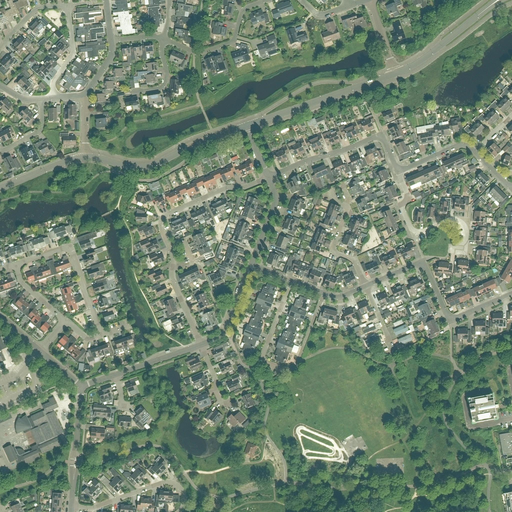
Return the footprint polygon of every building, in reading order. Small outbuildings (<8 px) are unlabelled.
[(13,4),(12,0),(7,2),(11,10),(6,12),(5,12),(10,22),(10,23),(13,22),(11,17),(17,15),(13,4)] [(19,9),(25,7),(22,0),(17,0),(18,2),(13,4),(17,15),(21,14),(19,9)] [(234,9),(234,5),(230,5),(231,0),(229,0),(224,0),(223,6),(225,6),(224,15),(222,15),(232,17),(233,9),(234,9)] [(396,0),(394,1),(395,3),(386,7),(389,15),(394,14),(395,18),(400,16),(397,7),(402,5),(400,0),(396,0)] [(422,8),(427,7),(424,0),(412,0),(414,6),(421,4),(422,8)] [(113,11),(113,13),(129,11),(128,4),(127,1),(116,3),(116,6),(117,5),(118,10),(113,11)] [(280,15),(289,11),(290,15),(294,13),(290,2),(281,5),(281,4),(276,6),(278,10),(272,12),(275,19),(281,17),(280,15)] [(193,7),(186,5),(186,6),(179,5),(178,11),(179,11),(179,14),(177,14),(176,17),(178,17),(184,18),(185,18),(185,12),(192,13),(193,7)] [(148,8),(149,11),(148,11),(149,19),(161,17),(161,14),(159,15),(159,10),(160,10),(160,7),(148,8)] [(4,25),(10,23),(10,22),(5,12),(6,12),(4,8),(0,9),(0,10),(3,18),(0,18),(0,25),(2,31),(6,30),(4,25)] [(94,8),(87,9),(89,24),(95,23),(94,17),(102,16),(101,11),(94,12),(94,8)] [(85,25),(85,27),(89,26),(89,24),(87,9),(81,10),(82,13),(74,14),(75,20),(83,19),(84,25),(85,25)] [(129,11),(113,13),(114,16),(118,15),(119,20),(130,19),(132,18),(132,15),(129,15),(129,11)] [(266,24),(270,23),(267,13),(263,15),(262,11),(250,15),(253,26),(254,25),(253,24),(257,23),(265,21),(266,24)] [(357,30),(367,27),(365,21),(364,22),(362,15),(359,16),(359,17),(357,18),(356,14),(350,16),(350,17),(343,20),(342,19),(346,29),(353,27),(352,24),(355,23),(357,30)] [(161,17),(149,19),(150,26),(151,26),(151,29),(160,27),(160,25),(160,20),(161,20),(161,17)] [(192,19),(185,18),(184,18),(178,17),(177,24),(178,24),(178,27),(176,26),(175,29),(176,30),(183,31),(184,25),(191,26),(192,19)] [(44,30),(47,26),(49,24),(43,18),(41,21),(42,22),(40,24),(37,21),(33,25),(39,31),(40,31),(41,33),(44,30)] [(119,20),(115,20),(116,23),(120,23),(121,27),(121,28),(131,26),(130,19),(119,20)] [(223,28),(224,24),(213,22),(212,28),(214,29),(213,35),(219,36),(226,37),(227,28),(223,28)] [(332,41),(341,38),(337,29),(336,29),(334,22),(326,25),(328,30),(329,29),(330,32),(322,34),(325,44),(326,44),(325,42),(331,39),(332,41)] [(393,25),(396,33),(392,34),(395,42),(405,38),(402,30),(399,22),(393,25)] [(39,31),(33,25),(29,29),(32,33),(30,35),(35,39),(39,35),(37,34),(39,31)] [(96,25),(89,26),(91,41),(97,40),(96,34),(104,33),(103,28),(96,29),(96,25)] [(86,42),(91,41),(89,26),(85,27),(83,27),(84,30),(76,31),(77,37),(85,36),(86,42)] [(121,28),(121,27),(117,28),(117,31),(122,30),(123,35),(135,34),(134,29),(133,29),(132,26),(131,26),(121,28)] [(295,29),(291,30),(286,31),(291,45),(299,42),(300,43),(308,40),(306,33),(297,36),(295,29)] [(190,32),(183,31),(176,30),(175,37),(175,36),(180,37),(180,39),(185,40),(184,42),(187,42),(189,32),(190,32)] [(277,53),(275,48),(275,49),(274,45),(278,44),(275,36),(267,38),(269,44),(266,45),(258,47),(259,50),(260,50),(262,55),(265,54),(265,52),(268,51),(269,56),(277,53)] [(21,37),(17,41),(24,48),(26,46),(27,47),(31,43),(27,38),(25,41),(21,37)] [(57,44),(55,46),(63,54),(67,50),(63,46),(65,44),(61,40),(57,44)] [(24,48),(17,41),(13,45),(15,47),(13,50),(19,55),(23,51),(22,50),(24,48)] [(98,42),(91,43),(93,58),(99,57),(98,51),(106,50),(105,45),(98,46),(98,42)] [(93,58),(91,43),(85,44),(86,47),(78,48),(79,53),(87,53),(88,58),(93,58)] [(143,56),(142,56),(143,60),(147,59),(147,54),(149,54),(149,55),(154,54),(153,44),(145,45),(145,46),(142,46),(141,46),(143,56)] [(248,55),(251,54),(248,46),(241,44),(239,52),(232,55),(234,60),(234,59),(236,64),(239,63),(240,63),(240,62),(244,61),(244,62),(250,60),(248,55)] [(52,48),(53,49),(49,53),(53,57),(55,55),(59,58),(63,54),(55,46),(54,45),(52,48)] [(132,61),(136,60),(135,56),(138,55),(138,56),(142,56),(143,56),(141,46),(142,46),(142,45),(134,46),(134,47),(130,48),(132,61)] [(130,48),(130,47),(122,48),(123,57),(127,57),(128,63),(122,63),(123,67),(132,66),(132,61),(130,48)] [(181,65),(179,68),(183,70),(187,61),(184,60),(185,57),(173,52),(170,60),(181,65)] [(8,56),(4,60),(11,66),(13,64),(14,66),(18,61),(14,57),(12,59),(8,56)] [(217,73),(218,73),(218,74),(223,72),(223,71),(226,70),(223,61),(223,62),(222,62),(219,56),(214,58),(213,57),(209,59),(205,60),(209,70),(215,68),(217,73)] [(43,65),(42,66),(49,72),(53,68),(50,65),(52,62),(50,61),(51,59),(48,57),(43,62),(42,61),(40,63),(43,65)] [(9,68),(11,66),(4,60),(0,63),(0,64),(4,67),(1,70),(6,74),(10,70),(9,68)] [(87,63),(86,64),(80,72),(81,73),(85,76),(88,71),(93,74),(96,69),(92,66),(94,64),(89,60),(87,63)] [(86,64),(81,61),(79,64),(75,61),(72,65),(76,69),(73,73),(77,77),(78,77),(79,74),(81,73),(80,72),(86,64)] [(155,75),(157,75),(157,71),(158,71),(157,63),(147,64),(147,69),(148,69),(148,72),(137,73),(138,77),(155,75)] [(49,72),(42,66),(41,68),(39,66),(35,66),(32,70),(39,76),(42,73),(45,76),(49,72)] [(17,84),(21,88),(28,81),(26,79),(30,75),(24,69),(21,72),(22,74),(18,78),(20,80),(17,84)] [(115,82),(126,80),(125,76),(124,76),(123,74),(124,73),(123,69),(113,70),(114,77),(111,78),(112,82),(115,82)] [(77,77),(76,78),(71,86),(75,90),(79,85),(83,88),(86,83),(82,80),(84,78),(79,74),(78,77),(77,77)] [(76,78),(71,75),(69,78),(65,75),(62,79),(67,82),(63,87),(68,91),(71,86),(76,78)] [(156,82),(155,75),(138,77),(134,77),(134,84),(139,84),(138,81),(145,80),(145,81),(146,80),(146,84),(156,82)] [(185,82),(183,82),(183,80),(187,80),(188,77),(176,75),(175,81),(173,80),(172,87),(171,93),(178,94),(179,88),(184,88),(185,82)] [(28,81),(21,88),(25,92),(29,88),(31,90),(35,86),(31,82),(30,83),(28,81)] [(115,86),(115,82),(112,82),(104,83),(105,90),(102,90),(103,94),(103,95),(106,94),(117,93),(117,89),(115,89),(115,86)] [(511,88),(510,90),(507,87),(503,91),(504,92),(507,95),(509,93),(511,95),(511,88)] [(504,100),(501,102),(509,110),(510,109),(509,108),(510,108),(509,107),(511,104),(506,99),(509,96),(507,95),(504,92),(500,96),(504,100)] [(106,99),(106,94),(103,95),(103,94),(96,95),(97,103),(96,103),(96,107),(111,105),(111,101),(106,102),(106,99)] [(164,105),(163,98),(161,98),(161,96),(161,97),(160,94),(148,96),(149,101),(150,101),(150,105),(157,104),(158,107),(163,106),(163,105),(164,104),(164,105)] [(127,108),(127,111),(139,109),(137,97),(125,99),(127,108)] [(0,107),(2,109),(9,102),(5,99),(3,101),(0,98),(0,107)] [(508,111),(509,110),(501,102),(499,105),(495,101),(491,105),(496,109),(498,107),(503,113),(506,110),(507,111),(508,110),(508,111)] [(12,105),(9,102),(2,109),(8,116),(13,111),(10,108),(12,105)] [(491,113),(488,115),(496,123),(497,122),(496,121),(497,121),(496,120),(499,117),(494,112),(496,109),(491,105),(487,109),(491,113)] [(49,109),(49,122),(57,122),(56,113),(60,113),(60,106),(56,106),(56,109),(49,109)] [(68,106),(68,110),(65,110),(65,120),(71,120),(71,116),(76,116),(76,112),(76,106),(78,106),(68,106)] [(394,107),(388,110),(389,112),(383,115),(385,121),(388,120),(389,122),(388,122),(395,119),(393,114),(396,112),(394,107)] [(23,119),(30,112),(27,109),(24,111),(21,108),(16,113),(23,119)] [(34,115),(30,112),(23,119),(30,126),(30,125),(31,126),(34,122),(34,121),(31,118),(34,115)] [(107,130),(108,130),(106,119),(110,119),(110,112),(103,113),(104,117),(100,118),(100,117),(97,117),(97,124),(97,123),(96,123),(97,128),(107,127),(107,130)] [(495,124),(496,123),(488,115),(486,118),(482,114),(478,118),(481,121),(483,122),(485,120),(490,126),(493,123),(494,124),(495,123),(495,124)] [(372,123),(375,121),(372,115),(367,118),(368,120),(365,121),(365,120),(370,131),(369,131),(370,131),(375,129),(372,123)] [(476,124),(474,127),(482,134),(482,133),(483,132),(482,131),(485,129),(479,123),(481,121),(478,118),(477,117),(473,121),(476,124)] [(451,120),(451,123),(452,129),(453,133),(459,131),(458,126),(461,126),(460,119),(457,120),(457,119),(451,120)] [(370,131),(365,120),(365,121),(363,122),(362,120),(357,122),(359,128),(362,127),(365,133),(369,131),(370,131)] [(389,130),(391,135),(402,130),(400,125),(398,126),(396,121),(389,123),(392,129),(389,130)] [(448,122),(442,123),(445,136),(451,135),(450,130),(452,129),(451,123),(448,124),(448,122)] [(353,138),(353,139),(358,136),(355,130),(358,129),(355,123),(350,125),(351,127),(349,128),(348,128),(353,138)] [(435,131),(435,133),(438,132),(439,137),(445,136),(442,123),(439,123),(440,125),(434,126),(434,128),(435,131)] [(339,128),(340,130),(342,135),(345,134),(348,140),(353,138),(348,128),(348,127),(345,128),(344,125),(339,128)] [(481,135),(482,134),(474,127),(471,129),(468,125),(464,130),(468,134),(470,132),(476,137),(478,135),(479,136),(480,135),(481,135)] [(3,132),(7,141),(12,139),(10,135),(14,133),(11,128),(3,132)] [(335,143),(336,144),(340,142),(338,135),(341,134),(338,128),(333,130),(334,133),(331,134),(331,133),(335,143)] [(434,128),(425,129),(428,144),(434,143),(433,137),(436,137),(435,133),(435,131),(434,128)] [(422,145),(428,144),(425,129),(417,131),(418,140),(421,139),(422,145)] [(402,130),(391,135),(394,140),(396,139),(397,141),(404,139),(407,137),(406,134),(404,135),(402,130)] [(331,133),(330,132),(322,135),(326,144),(329,143),(331,145),(335,143),(331,133)] [(75,149),(75,137),(74,137),(68,138),(68,134),(60,134),(60,138),(64,138),(64,146),(74,145),(75,149)] [(318,149),(318,150),(323,147),(321,144),(324,142),(320,134),(315,136),(316,138),(314,139),(313,139),(318,149)] [(318,149),(313,139),(311,140),(310,138),(305,141),(307,146),(310,145),(313,151),(318,149)] [(296,144),(300,154),(301,155),(305,153),(303,146),(306,145),(303,139),(298,141),(299,144),(296,145),(296,144)] [(398,150),(406,147),(404,142),(405,141),(404,139),(397,141),(399,144),(396,145),(398,150)] [(296,156),(300,154),(296,144),(294,141),(288,144),(289,146),(287,146),(290,152),(293,151),(296,156)] [(487,150),(491,154),(498,148),(496,146),(497,144),(494,141),(490,144),(492,146),(487,150)] [(46,154),(49,152),(51,155),(54,153),(55,151),(50,145),(47,147),(45,144),(44,144),(43,142),(37,144),(35,146),(38,151),(39,150),(41,156),(45,153),(46,154)] [(505,153),(507,150),(509,148),(511,146),(509,143),(506,145),(507,146),(502,150),(505,153)] [(410,154),(409,151),(411,151),(409,146),(406,147),(398,150),(400,156),(403,154),(404,157),(406,156),(407,159),(414,156),(413,153),(410,154)] [(37,159),(34,154),(31,155),(27,147),(20,151),(25,162),(33,158),(34,161),(37,159)] [(284,162),(289,160),(286,154),(289,152),(286,147),(281,149),(282,151),(280,152),(279,151),(284,162)] [(376,147),(371,149),(375,159),(378,157),(379,160),(384,158),(381,152),(378,153),(376,147)] [(502,151),(498,148),(491,154),(495,158),(502,151)] [(375,159),(371,149),(366,152),(368,157),(365,159),(368,165),(373,163),(372,160),(375,159)] [(284,162),(279,151),(279,152),(277,153),(276,151),(271,153),(273,159),(276,158),(279,164),(284,162)] [(354,157),(359,166),(361,165),(363,168),(368,166),(365,159),(362,161),(359,154),(354,156),(354,157)] [(463,154),(458,156),(461,164),(466,162),(463,154)] [(21,167),(17,159),(16,158),(13,160),(10,156),(3,160),(8,170),(15,166),(17,169),(21,167)] [(247,175),(243,166),(240,167),(237,159),(238,159),(237,156),(231,159),(232,161),(234,161),(237,166),(234,168),(237,174),(238,174),(237,173),(240,172),(242,177),(247,175)] [(446,157),(448,161),(451,169),(456,167),(453,159),(450,160),(448,156),(446,157)] [(461,164),(458,156),(453,159),(456,167),(461,164)] [(508,166),(511,158),(506,156),(502,164),(508,166)] [(354,157),(349,159),(352,165),(349,166),(352,173),(357,171),(356,168),(359,166),(354,157)] [(246,164),(243,166),(247,175),(253,172),(250,167),(253,166),(253,167),(254,167),(251,160),(245,163),(246,164)] [(337,162),(341,172),(344,171),(346,174),(349,173),(350,175),(348,176),(349,178),(353,177),(348,165),(345,166),(342,160),(340,161),(337,162)] [(451,169),(448,161),(443,163),(444,166),(442,167),(444,173),(447,172),(446,171),(451,169)] [(341,172),(337,162),(334,163),(334,164),(332,165),(335,171),(332,172),(335,178),(340,176),(339,173),(341,172)] [(427,170),(431,181),(436,179),(432,168),(430,164),(428,165),(429,169),(427,170)] [(228,169),(225,170),(229,179),(234,177),(232,172),(234,171),(235,172),(232,165),(227,167),(228,169)] [(319,167),(323,176),(326,175),(328,178),(330,177),(331,179),(334,177),(331,170),(328,171),(325,166),(324,166),(324,165),(319,167)] [(441,177),(441,175),(443,173),(440,167),(438,168),(437,166),(432,168),(436,179),(441,177)] [(313,169),(314,170),(313,171),(316,177),(313,178),(318,189),(322,187),(321,184),(322,183),(320,178),(323,176),(319,167),(313,169)] [(378,178),(378,179),(388,174),(386,170),(386,171),(385,170),(382,171),(381,168),(372,172),(373,175),(374,180),(378,178)] [(423,168),(420,169),(427,183),(431,181),(427,170),(424,171),(423,168)] [(420,173),(417,174),(422,185),(427,183),(420,169),(418,170),(420,173)] [(229,179),(225,170),(222,171),(221,170),(216,172),(219,179),(219,178),(221,176),(223,181),(229,179)] [(211,176),(208,177),(212,187),(217,184),(215,179),(217,178),(218,179),(215,172),(210,175),(211,176)] [(476,178),(474,176),(475,175),(474,172),(466,176),(472,182),(475,179),(479,183),(485,177),(481,173),(476,178)] [(388,174),(378,179),(380,183),(377,185),(379,188),(385,185),(384,182),(390,179),(389,179),(390,178),(388,174)] [(417,174),(412,177),(417,187),(422,185),(417,174)] [(288,184),(290,189),(299,185),(298,185),(301,184),(298,176),(292,178),(294,182),(288,184)] [(212,187),(208,177),(205,179),(204,177),(199,179),(202,186),(202,185),(204,184),(206,189),(212,187)] [(348,185),(351,190),(364,184),(363,181),(360,183),(358,177),(352,180),(353,183),(348,185)] [(407,179),(410,187),(412,189),(417,187),(412,177),(407,179)] [(485,177),(479,183),(482,187),(480,190),(482,192),(486,188),(484,186),(489,180),(485,177)] [(193,184),(191,185),(195,194),(200,192),(198,187),(200,186),(201,187),(198,180),(193,182),(193,184)] [(365,187),(364,184),(351,190),(353,196),(358,193),(360,197),(365,194),(363,188),(365,187)] [(195,194),(191,185),(188,186),(187,185),(182,187),(185,194),(185,193),(187,192),(189,196),(195,194)] [(297,192),(299,195),(299,196),(307,196),(303,187),(300,188),(299,185),(290,189),(292,194),(297,192)] [(386,192),(387,195),(396,191),(393,186),(388,188),(386,185),(380,188),(382,193),(386,192)] [(176,191),(173,193),(177,202),(183,199),(181,194),(183,193),(184,194),(181,187),(176,190),(176,191)] [(490,187),(486,192),(488,194),(489,193),(492,197),(499,190),(496,187),(492,190),(490,187)] [(503,194),(499,190),(492,197),(496,201),(503,194)] [(385,200),(386,202),(388,205),(394,202),(393,199),(398,197),(396,191),(387,195),(388,198),(385,200)] [(153,198),(151,192),(146,194),(147,196),(144,197),(139,195),(137,202),(144,204),(152,201),(151,199),(153,198)] [(177,202),(173,193),(171,194),(170,192),(165,195),(168,201),(167,200),(170,199),(172,204),(177,202)] [(247,201),(247,202),(258,206),(258,205),(257,205),(259,201),(260,201),(255,199),(256,196),(249,194),(248,196),(249,197),(248,202),(247,201)] [(358,208),(367,204),(366,201),(369,200),(366,194),(361,197),(362,199),(356,202),(358,208)] [(507,198),(503,194),(496,201),(500,204),(499,205),(501,207),(507,202),(505,200),(507,198)] [(221,201),(226,211),(226,210),(230,208),(230,209),(231,210),(233,209),(230,202),(228,203),(224,195),(222,196),(224,200),(221,201)] [(167,206),(163,197),(160,198),(159,196),(154,199),(157,206),(157,205),(159,204),(162,209),(167,206)] [(459,211),(461,200),(458,199),(458,197),(452,196),(452,203),(455,203),(454,210),(456,210),(456,211),(459,211)] [(225,211),(226,211),(221,201),(218,202),(216,198),(215,199),(216,203),(217,203),(221,213),(221,212),(225,210),(225,211)] [(440,212),(441,212),(440,213),(446,214),(446,212),(447,212),(447,205),(450,205),(451,199),(443,198),(442,199),(442,202),(441,202),(440,212)] [(461,200),(459,211),(463,211),(465,211),(465,204),(469,205),(469,198),(464,198),(464,200),(461,200)] [(292,199),(290,204),(302,209),(302,208),(303,209),(304,209),(305,209),(305,208),(306,208),(306,207),(306,206),(306,205),(304,204),(305,201),(299,199),(298,201),(292,199)] [(245,206),(259,212),(260,210),(256,208),(257,206),(258,206),(247,202),(248,202),(246,206),(245,206)] [(214,210),(211,211),(214,217),(217,216),(216,215),(216,214),(221,213),(217,203),(216,203),(212,205),(214,210)] [(299,217),(302,209),(290,204),(288,210),(294,212),(293,215),(299,217)] [(330,209),(338,213),(340,207),(332,204),(330,209)] [(367,204),(358,208),(361,213),(367,210),(368,213),(373,210),(371,205),(368,207),(367,204)] [(438,205),(435,205),(432,204),(432,208),(428,208),(427,217),(434,218),(434,212),(437,212),(438,205)] [(244,211),(243,211),(254,215),(255,212),(259,213),(259,212),(245,206),(246,207),(244,211)] [(141,221),(141,222),(147,222),(147,216),(144,215),(144,214),(146,211),(138,208),(137,211),(137,212),(137,214),(136,220),(141,221)] [(205,220),(200,210),(197,212),(195,208),(194,208),(195,212),(196,212),(200,222),(204,220),(205,220)] [(209,212),(207,213),(205,208),(204,208),(205,208),(200,210),(205,220),(205,222),(210,220),(210,219),(212,218),(209,212)] [(337,215),(338,213),(330,209),(328,214),(328,215),(340,219),(341,217),(337,215)] [(384,219),(392,215),(390,210),(387,211),(386,209),(380,212),(381,214),(382,214),(384,219)] [(415,212),(414,222),(420,223),(421,215),(424,216),(425,210),(419,209),(419,213),(415,212)] [(254,215),(243,211),(244,211),(242,216),(240,215),(239,218),(246,221),(247,218),(252,220),(253,215),(254,215)] [(190,220),(193,227),(196,225),(195,224),(200,222),(196,212),(195,212),(191,214),(190,214),(193,219),(190,220)] [(326,219),(326,220),(334,223),(335,220),(339,222),(340,219),(328,215),(328,214),(325,213),(323,218),(326,219)] [(238,226),(248,230),(250,225),(245,223),(246,221),(239,218),(232,215),(231,218),(233,219),(240,221),(238,226)] [(384,219),(387,224),(398,218),(397,216),(394,218),(393,218),(392,215),(384,219)] [(176,221),(181,231),(181,230),(185,228),(185,229),(181,218),(181,219),(178,220),(176,216),(174,217),(176,221)] [(181,218),(185,229),(186,229),(185,228),(190,226),(190,227),(191,228),(193,227),(190,220),(188,221),(186,216),(185,216),(186,217),(181,219),(181,218)] [(294,227),(294,226),(295,224),(298,225),(300,220),(294,217),(293,220),(287,218),(285,223),(294,227)] [(474,222),(477,222),(477,225),(486,226),(487,218),(485,218),(474,217),(474,220),(474,222)] [(389,229),(397,225),(396,223),(396,222),(399,221),(398,218),(387,224),(389,229)] [(352,220),(350,224),(360,228),(361,225),(363,226),(365,221),(359,219),(358,221),(353,219),(352,220)] [(332,228),(334,223),(326,220),(324,225),(320,223),(319,226),(325,228),(326,226),(332,228)] [(170,226),(174,235),(177,234),(176,233),(176,232),(180,230),(181,231),(176,221),(172,223),(172,222),(171,222),(172,225),(170,226)] [(294,236),(296,231),(298,228),(294,226),(294,227),(285,223),(283,228),(289,230),(288,233),(294,236)] [(354,231),(353,234),(359,236),(361,231),(359,230),(360,228),(350,224),(348,228),(349,228),(349,229),(354,231)] [(388,235),(390,234),(391,237),(397,234),(396,231),(399,230),(397,225),(389,229),(386,230),(388,235)] [(64,226),(58,228),(62,238),(67,236),(67,234),(72,232),(69,226),(64,228),(64,226)] [(146,237),(148,236),(149,237),(152,235),(151,234),(154,233),(154,232),(155,231),(153,228),(152,228),(152,227),(146,229),(145,226),(138,229),(141,235),(145,233),(146,237)] [(248,230),(238,226),(236,231),(236,230),(236,231),(250,236),(251,234),(247,233),(248,230)] [(319,229),(317,234),(325,237),(327,232),(324,231),(325,228),(319,226),(318,229),(319,229)] [(62,238),(58,228),(53,230),(53,231),(48,233),(50,240),(56,238),(56,239),(62,238)] [(488,229),(482,228),(480,228),(480,231),(475,231),(475,232),(474,232),(474,236),(487,237),(488,229)] [(195,242),(205,238),(205,237),(204,238),(203,233),(204,232),(203,230),(196,233),(197,235),(193,237),(193,238),(193,237),(195,242)] [(234,235),(245,239),(244,239),(245,236),(249,238),(250,236),(236,231),(235,235),(234,235)] [(315,239),(330,245),(331,242),(326,241),(324,240),(325,237),(317,234),(315,239)] [(346,235),(344,239),(354,243),(356,238),(358,239),(359,236),(353,234),(352,237),(347,234),(346,235)] [(231,240),(230,242),(237,245),(238,242),(243,244),(242,244),(244,239),(245,240),(245,239),(234,235),(234,236),(233,240),(232,240),(231,240)] [(280,236),(278,241),(287,245),(288,242),(291,243),(293,238),(287,235),(286,238),(280,236)] [(89,239),(88,236),(83,238),(84,241),(79,242),(83,251),(82,249),(91,246),(88,239),(89,239)] [(487,237),(474,236),(473,239),(474,239),(474,241),(480,242),(480,245),(486,246),(487,237)] [(26,239),(28,244),(26,245),(29,251),(34,250),(34,251),(40,249),(37,240),(33,241),(32,237),(26,239)] [(37,240),(40,249),(45,247),(45,246),(50,244),(48,237),(43,239),(42,238),(37,240)] [(192,247),(193,248),(207,242),(205,238),(195,242),(196,245),(192,247)] [(315,239),(313,244),(321,247),(322,245),(324,246),(329,248),(330,245),(315,239)] [(354,243),(344,239),(343,243),(343,244),(349,246),(347,249),(353,252),(355,247),(353,246),(354,243)] [(18,246),(14,247),(17,257),(23,255),(22,254),(27,252),(25,245),(24,246),(22,241),(17,243),(18,246)] [(149,253),(160,248),(157,241),(149,244),(147,241),(141,243),(143,249),(147,248),(149,253)] [(287,245),(278,241),(276,246),(282,248),(281,251),(287,254),(289,249),(286,248),(287,245)] [(207,242),(193,248),(194,250),(198,248),(199,251),(199,252),(209,247),(207,243),(207,242)] [(408,247),(405,248),(409,258),(414,256),(412,251),(415,250),(415,251),(412,243),(407,245),(408,247)] [(244,253),(240,251),(238,250),(238,248),(229,244),(228,247),(229,247),(230,248),(228,252),(238,256),(239,254),(243,255),(244,253)] [(321,247),(313,244),(311,249),(319,253),(321,247)] [(17,257),(14,247),(8,249),(9,251),(4,253),(6,259),(11,257),(12,259),(17,257)] [(206,254),(207,257),(208,259),(214,257),(214,256),(212,251),(211,252),(209,247),(199,252),(199,251),(201,256),(206,254)] [(476,255),(487,256),(488,253),(490,254),(491,248),(484,247),(484,251),(477,250),(477,252),(476,255)] [(409,258),(405,248),(401,250),(401,248),(396,250),(399,258),(399,257),(402,256),(404,260),(409,258)] [(95,255),(95,254),(97,254),(96,250),(94,251),(94,250),(85,253),(87,257),(83,258),(85,264),(94,261),(92,256),(95,255)] [(391,255),(388,256),(392,265),(397,263),(395,259),(397,258),(398,259),(394,251),(390,253),(391,255)] [(226,257),(240,262),(241,260),(237,259),(238,256),(228,252),(226,257)] [(271,253),(269,258),(278,262),(280,259),(282,260),(284,255),(276,252),(275,255),(271,253)] [(152,260),(153,262),(152,262),(151,263),(151,264),(152,267),(155,266),(165,262),(163,258),(164,258),(163,254),(157,257),(156,253),(149,256),(151,261),(152,260)] [(392,265),(388,256),(384,257),(384,255),(379,257),(383,265),(382,264),(385,263),(387,268),(392,265)] [(487,256),(476,255),(476,259),(476,260),(483,261),(482,264),(489,265),(489,260),(487,259),(487,256)] [(59,263),(63,272),(71,269),(66,256),(63,257),(64,261),(59,263)] [(374,263),(371,264),(375,273),(380,271),(378,265),(381,264),(381,265),(378,256),(374,258),(375,259),(373,260),(374,263)] [(239,264),(240,262),(226,257),(224,261),(234,265),(236,262),(239,264)] [(281,263),(278,262),(269,258),(267,264),(279,268),(281,263)] [(63,272),(59,263),(54,264),(53,260),(50,262),(54,275),(63,272)] [(293,266),(292,267),(295,268),(293,273),(294,273),(294,274),(298,276),(302,266),(303,263),(295,260),(295,261),(293,266)] [(459,271),(462,272),(464,260),(460,260),(460,261),(458,260),(458,267),(454,267),(454,273),(459,274),(459,271)] [(471,275),(471,268),(472,265),(468,265),(469,262),(467,261),(464,260),(462,272),(465,272),(465,274),(471,275)] [(234,268),(234,265),(224,261),(224,262),(223,266),(222,266),(217,264),(217,267),(220,268),(227,271),(228,268),(236,272),(237,269),(234,268)] [(43,268),(46,278),(54,275),(50,262),(46,263),(48,267),(43,268)] [(443,274),(444,262),(441,262),(441,263),(439,262),(439,266),(435,266),(434,273),(436,273),(436,277),(440,277),(440,273),(443,274)] [(448,263),(444,262),(443,274),(446,274),(446,276),(451,277),(452,267),(449,267),(449,264),(448,263)] [(364,263),(361,265),(364,272),(364,271),(367,270),(369,275),(375,273),(371,264),(365,267),(364,263)] [(93,266),(94,270),(88,272),(90,279),(100,275),(97,268),(100,267),(99,264),(93,266)] [(303,277),(305,272),(308,273),(308,272),(310,266),(305,264),(304,267),(302,266),(298,276),(302,277),(303,277)] [(310,266),(308,272),(311,273),(309,279),(310,279),(309,280),(313,282),(317,272),(312,270),(314,265),(312,264),(311,266),(310,266)] [(33,267),(38,281),(46,278),(43,268),(38,270),(36,266),(33,267)] [(348,274),(352,284),(356,282),(357,281),(354,276),(357,274),(354,268),(353,266),(348,268),(350,273),(348,274)] [(38,281),(33,267),(30,268),(31,272),(26,274),(29,282),(34,280),(35,282),(38,281)] [(198,268),(193,270),(197,279),(200,278),(200,280),(203,280),(203,281),(206,279),(204,274),(201,275),(198,268)] [(215,274),(219,285),(219,284),(224,282),(224,283),(224,282),(223,279),(224,279),(225,277),(224,276),(225,276),(227,271),(220,268),(219,271),(219,272),(219,273),(215,275),(215,274)] [(511,272),(506,269),(503,274),(511,278),(511,276),(511,272)] [(188,272),(192,281),(193,283),(196,282),(196,283),(198,282),(197,279),(193,270),(188,272)] [(317,272),(313,282),(317,283),(318,282),(318,283),(321,277),(323,278),(326,272),(321,270),(320,273),(317,272)] [(156,282),(164,278),(161,272),(155,274),(154,271),(148,273),(150,279),(154,278),(156,282)] [(188,272),(184,275),(188,283),(192,281),(188,272)] [(326,272),(323,278),(326,279),(324,285),(325,285),(325,286),(329,287),(332,278),(328,276),(329,273),(326,272)] [(6,291),(15,288),(18,287),(15,280),(12,281),(10,274),(7,275),(8,279),(3,281),(6,291)] [(210,275),(207,276),(210,283),(212,282),(215,287),(215,286),(219,284),(219,285),(215,274),(215,275),(210,277),(210,276),(210,275)] [(342,281),(344,280),(347,285),(348,285),(348,286),(352,284),(348,274),(343,276),(342,274),(339,275),(340,277),(342,281)] [(511,278),(503,274),(501,279),(508,283),(511,278)] [(182,283),(179,285),(182,290),(184,289),(183,285),(188,283),(184,275),(179,277),(182,283)] [(332,278),(329,287),(333,289),(333,288),(334,289),(336,283),(339,284),(343,283),(342,281),(340,277),(337,278),(336,279),(332,278)] [(418,278),(413,280),(417,290),(420,289),(421,291),(426,289),(422,280),(422,281),(422,282),(420,283),(418,278)] [(93,286),(95,293),(104,289),(103,286),(107,285),(105,279),(98,281),(99,284),(93,286)] [(496,279),(488,282),(492,290),(497,288),(496,286),(499,285),(496,279)] [(417,290),(413,280),(408,283),(410,287),(408,288),(407,287),(410,295),(415,293),(414,291),(417,290)] [(492,290),(488,282),(483,284),(487,293),(492,290)] [(59,287),(62,296),(71,292),(70,288),(74,286),(72,283),(59,287)] [(260,293),(258,298),(265,301),(271,285),(268,284),(266,287),(265,287),(264,287),(261,294),(260,293)] [(483,284),(478,287),(482,295),(487,293),(483,284)] [(159,296),(168,292),(165,286),(159,288),(158,285),(151,288),(153,291),(156,290),(159,296)] [(275,287),(271,285),(265,301),(273,304),(275,299),(273,298),(276,291),(275,291),(274,290),(275,287)] [(400,286),(396,288),(400,297),(403,296),(404,299),(407,299),(410,298),(406,291),(404,292),(401,286),(400,287),(400,286)] [(462,293),(466,301),(471,298),(470,296),(473,295),(470,290),(471,290),(470,289),(464,292),(462,287),(460,287),(461,290),(462,293)] [(473,295),(473,296),(476,295),(477,297),(482,295),(478,287),(471,290),(470,290),(473,295)] [(398,299),(400,297),(396,288),(392,289),(392,290),(392,291),(394,296),(391,297),(394,303),(399,301),(398,299)] [(62,296),(65,304),(79,299),(78,296),(73,297),(72,296),(73,295),(72,293),(71,292),(62,296)] [(11,304),(18,309),(25,302),(21,298),(23,295),(21,293),(11,304)] [(106,298),(110,296),(109,293),(100,297),(101,299),(98,301),(100,308),(105,306),(106,307),(109,306),(106,298)] [(197,300),(198,303),(207,299),(204,293),(198,296),(197,293),(192,295),(194,301),(197,300)] [(385,293),(381,294),(385,304),(388,303),(389,305),(394,303),(391,297),(389,298),(386,293),(385,293)] [(457,295),(461,303),(466,301),(462,293),(457,295)] [(383,305),(385,304),(381,294),(377,296),(377,297),(381,308),(384,307),(383,305)] [(457,295),(452,297),(456,305),(461,303),(457,295)] [(298,314),(304,298),(300,296),(299,300),(298,300),(296,299),(294,306),(292,306),(290,311),(298,314)] [(456,305),(452,297),(447,299),(451,307),(456,305)] [(165,305),(167,309),(175,305),(172,299),(168,301),(167,298),(160,301),(162,307),(165,305)] [(265,301),(258,298),(256,304),(257,304),(254,311),(256,312),(257,312),(255,316),(259,317),(265,301)] [(298,314),(305,317),(307,312),(306,311),(309,304),(307,304),(307,303),(306,303),(308,299),(304,298),(298,314)] [(79,299),(65,304),(67,313),(77,309),(75,304),(80,302),(79,299)] [(207,299),(198,303),(200,307),(197,308),(200,314),(205,311),(204,308),(210,305),(207,299)] [(273,304),(265,301),(259,317),(263,319),(264,315),(265,316),(265,315),(267,316),(269,309),(271,309),(273,304)] [(372,309),(371,309),(367,301),(366,302),(366,301),(362,303),(366,313),(369,311),(369,312),(370,313),(373,312),(372,309)] [(25,302),(18,309),(25,315),(34,304),(31,302),(29,305),(25,302)] [(366,313),(362,303),(358,304),(358,305),(358,306),(360,310),(357,311),(361,320),(364,319),(362,316),(364,315),(364,314),(366,313)] [(419,309),(421,313),(429,309),(427,303),(421,306),(420,303),(414,306),(416,311),(419,309)] [(25,315),(31,321),(37,315),(38,313),(34,310),(37,306),(34,304),(25,315)] [(178,311),(175,305),(167,309),(168,312),(166,313),(168,319),(175,316),(173,313),(178,311)] [(102,314),(105,322),(114,318),(113,314),(116,313),(114,307),(107,310),(108,313),(102,314)] [(355,320),(357,319),(358,321),(361,320),(357,311),(356,308),(353,310),(352,309),(351,308),(347,310),(352,320),(355,319),(355,320)] [(325,318),(329,319),(331,311),(325,309),(324,314),(321,313),(319,316),(318,320),(324,321),(325,318)] [(421,322),(422,322),(428,319),(427,319),(426,317),(432,314),(429,309),(421,313),(422,315),(419,317),(421,322)] [(343,313),(343,314),(340,315),(345,327),(348,325),(353,323),(352,320),(347,310),(343,312),(344,313),(343,313)] [(205,317),(207,322),(215,318),(212,311),(206,314),(205,311),(199,314),(201,318),(205,317)] [(298,314),(290,311),(288,316),(290,317),(287,324),(288,324),(288,325),(289,325),(288,328),(292,330),(298,314)] [(337,313),(331,311),(329,319),(332,320),(332,323),(339,325),(340,318),(336,317),(337,313)] [(498,324),(498,313),(498,314),(492,314),(492,320),(489,320),(489,327),(493,327),(493,324),(498,324)] [(498,313),(498,324),(503,324),(503,327),(506,327),(506,320),(503,320),(503,313),(502,313),(502,314),(498,314),(498,313)] [(292,330),(295,331),(297,328),(298,328),(299,328),(302,321),(303,322),(305,317),(298,314),(292,330)] [(17,324),(20,321),(14,315),(11,318),(17,324)] [(31,321),(30,322),(36,328),(46,317),(43,315),(40,318),(37,315),(31,321)] [(46,317),(36,328),(43,334),(50,326),(46,323),(49,318),(47,316),(46,317)] [(247,325),(245,330),(253,333),(259,317),(255,316),(254,319),(253,319),(251,319),(249,325),(247,325)] [(165,327),(171,324),(172,323),(175,330),(179,329),(179,328),(184,326),(181,319),(178,321),(177,320),(178,319),(177,317),(163,323),(165,327)] [(263,319),(259,317),(253,333),(260,336),(262,331),(261,330),(264,323),(262,323),(262,322),(261,322),(263,319)] [(215,318),(207,322),(208,326),(205,327),(207,332),(213,330),(212,327),(218,324),(215,318)] [(429,319),(427,319),(428,319),(422,322),(424,327),(427,326),(429,329),(437,326),(434,320),(430,321),(429,319)] [(480,332),(480,321),(475,321),(475,328),(472,328),(472,335),(475,335),(475,332),(480,332)] [(480,321),(480,332),(485,332),(485,335),(488,335),(488,328),(485,328),(485,321),(480,321)] [(396,336),(409,330),(406,324),(393,329),(396,336)] [(362,328),(364,334),(376,328),(375,325),(369,328),(368,326),(362,328)] [(428,336),(430,339),(437,336),(435,334),(440,332),(437,326),(429,329),(431,335),(428,336)] [(292,330),(288,328),(287,332),(286,331),(285,332),(284,331),(281,338),(280,337),(278,343),(285,346),(292,330)] [(458,340),(463,340),(463,328),(463,329),(457,329),(457,336),(454,336),(454,343),(458,343),(458,340)] [(463,328),(463,340),(468,340),(468,343),(471,343),(471,336),(468,336),(468,328),(467,329),(463,329),(463,328)] [(246,349),(247,349),(253,333),(245,330),(243,335),(245,336),(242,343),(243,343),(243,344),(244,344),(243,348),(244,348),(243,350),(246,351),(246,349)] [(285,346),(293,349),(295,343),(294,343),(296,336),(295,335),(294,335),(295,331),(292,330),(285,346)] [(123,339),(120,340),(124,351),(129,349),(128,347),(125,338),(123,333),(121,334),(123,339)] [(260,336),(253,333),(247,349),(250,351),(252,347),(253,347),(254,347),(257,341),(258,341),(260,336)] [(413,339),(411,334),(398,339),(400,345),(413,339)] [(133,336),(125,338),(128,347),(134,345),(133,342),(136,341),(133,335),(133,336)] [(58,344),(64,349),(74,338),(71,336),(68,339),(64,336),(58,344)] [(379,341),(377,336),(367,341),(370,345),(379,341)] [(64,349),(71,355),(76,349),(78,347),(74,344),(76,341),(74,338),(64,349)] [(114,341),(112,342),(111,342),(115,354),(124,351),(120,340),(114,342),(114,341)] [(94,343),(96,349),(99,357),(104,355),(101,347),(98,348),(96,342),(94,343)] [(101,347),(104,355),(109,353),(111,357),(114,356),(109,343),(109,344),(101,347)] [(215,359),(225,355),(226,354),(227,353),(225,348),(228,346),(227,343),(218,347),(219,350),(212,352),(215,359)] [(285,346),(278,343),(276,348),(277,349),(275,355),(276,356),(277,357),(275,360),(279,362),(285,346)] [(285,346),(279,362),(283,363),(284,360),(285,360),(287,360),(289,353),(291,354),(293,349),(285,346)] [(71,355),(69,357),(76,362),(86,352),(83,349),(80,352),(76,349),(71,355)] [(87,351),(90,357),(87,358),(89,362),(94,360),(94,359),(99,357),(96,349),(88,351),(87,351)] [(196,360),(194,356),(185,360),(187,365),(190,364),(191,367),(192,367),(194,371),(199,368),(199,367),(202,366),(199,359),(196,360)] [(234,364),(231,358),(226,361),(227,363),(220,367),(223,373),(233,369),(231,365),(234,364)] [(205,378),(205,377),(203,374),(192,379),(195,386),(200,384),(201,387),(208,385),(206,381),(207,380),(206,378),(205,378)] [(240,379),(239,375),(232,378),(234,381),(227,384),(230,391),(241,387),(238,380),(240,379)] [(137,393),(136,389),(137,389),(134,382),(138,381),(137,377),(131,379),(132,383),(126,385),(128,392),(129,392),(131,396),(137,393)] [(111,400),(110,397),(108,391),(112,390),(110,385),(105,387),(106,390),(98,393),(101,400),(103,403),(111,400)] [(191,398),(193,402),(198,399),(200,404),(200,405),(201,405),(202,408),(211,404),(207,394),(202,396),(200,393),(191,398)] [(251,397),(252,397),(250,393),(242,397),(245,403),(245,402),(246,404),(244,405),(246,409),(254,405),(251,397)] [(493,395),(469,399),(473,423),(497,419),(496,414),(496,410),(494,404),(493,395)] [(54,397),(48,400),(49,402),(42,406),(44,411),(42,412),(31,417),(30,417),(31,418),(30,419),(28,420),(26,415),(26,416),(23,418),(21,420),(19,418),(18,419),(19,419),(17,422),(16,426),(16,430),(17,433),(17,434),(16,434),(24,431),(24,432),(25,433),(24,433),(24,434),(30,431),(37,445),(30,447),(32,450),(24,454),(24,452),(22,451),(21,450),(19,450),(17,450),(16,450),(14,446),(13,447),(12,447),(11,445),(3,449),(10,463),(15,461),(17,464),(24,461),(26,465),(40,458),(38,454),(41,452),(42,454),(63,444),(60,437),(59,437),(59,436),(58,435),(63,433),(53,412),(52,411),(52,410),(58,407),(55,400),(54,397)] [(110,410),(104,410),(105,406),(93,405),(93,409),(95,409),(94,416),(110,418),(110,417),(109,417),(109,414),(110,414),(110,410)] [(149,416),(147,413),(141,407),(134,413),(137,416),(135,418),(139,422),(140,421),(144,424),(148,420),(146,419),(149,416)] [(209,419),(216,425),(223,416),(219,414),(220,413),(216,410),(214,413),(214,414),(209,411),(210,410),(204,417),(208,421),(209,419)] [(241,424),(246,419),(239,412),(234,417),(232,415),(227,419),(230,421),(227,424),(229,422),(234,427),(239,422),(241,424)] [(130,427),(131,418),(119,417),(119,422),(118,423),(119,424),(119,426),(124,427),(125,426),(128,426),(129,427),(130,427)] [(92,429),(91,437),(103,438),(104,430),(99,429),(99,430),(97,430),(97,429),(92,429)] [(511,432),(499,435),(504,460),(506,459),(511,458),(511,432)] [(244,455),(251,457),(252,458),(256,446),(248,444),(244,455)] [(154,465),(155,466),(162,473),(162,472),(166,469),(164,467),(166,464),(159,457),(155,461),(156,463),(154,465)] [(133,473),(134,473),(141,480),(145,476),(140,471),(142,469),(138,465),(134,469),(135,470),(133,473)] [(163,473),(162,472),(162,473),(155,466),(151,469),(150,468),(147,470),(152,475),(154,472),(159,477),(163,473)] [(120,488),(124,484),(119,479),(121,477),(112,468),(109,471),(114,478),(112,480),(113,481),(120,488)] [(142,481),(141,480),(134,473),(132,476),(129,473),(125,472),(122,475),(131,484),(131,483),(130,482),(133,480),(138,485),(142,481)] [(121,489),(120,488),(113,481),(111,483),(106,478),(102,482),(105,486),(110,490),(112,488),(117,493),(121,489)] [(102,491),(100,489),(102,487),(95,479),(88,486),(91,488),(98,495),(102,491)] [(99,496),(98,495),(91,488),(89,490),(87,489),(83,493),(87,497),(90,495),(95,500),(99,496)] [(53,500),(61,501),(62,494),(59,494),(59,491),(48,490),(48,496),(53,496),(53,500)] [(156,495),(155,502),(155,507),(158,508),(158,503),(165,504),(166,492),(159,491),(159,495),(156,495)] [(166,492),(165,504),(171,503),(171,502),(175,503),(176,495),(172,495),(172,492),(166,492)] [(145,509),(146,498),(141,498),(140,503),(137,503),(137,510),(142,510),(142,508),(145,509)] [(151,499),(146,498),(145,509),(149,509),(148,511),(153,511),(154,504),(151,504),(151,499)] [(10,505),(13,511),(21,509),(19,503),(16,504),(15,502),(9,505),(10,505)]
